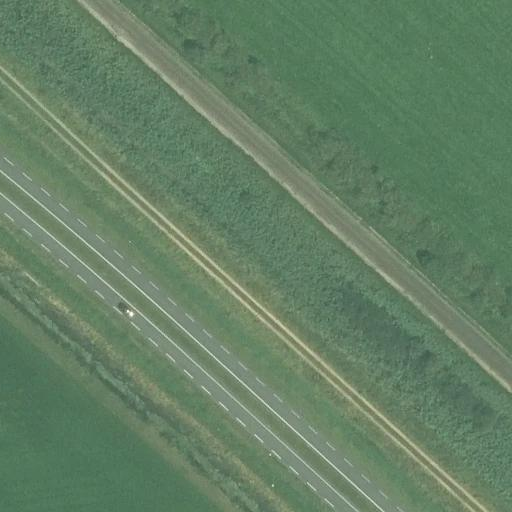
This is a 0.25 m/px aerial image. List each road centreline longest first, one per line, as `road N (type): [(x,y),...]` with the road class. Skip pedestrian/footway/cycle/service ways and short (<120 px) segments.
road 1 (track): [(477,511),(0,77)]
road 2 (primary): [(393,511),(0,166)]
road 3 (primary): [(0,204),(343,511)]
